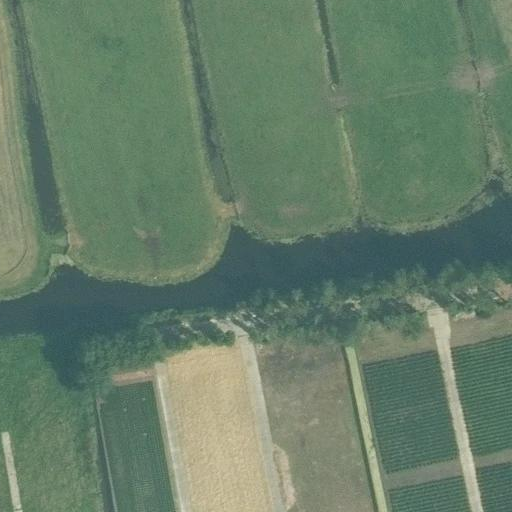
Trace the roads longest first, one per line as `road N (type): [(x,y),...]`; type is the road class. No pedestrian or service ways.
road 1 (track): [(0,358),(511,294)]
road 2 (track): [(476,511),(433,303)]
road 3 (track): [(276,511),(241,328)]
road 4 (track): [(153,338),(184,511)]
